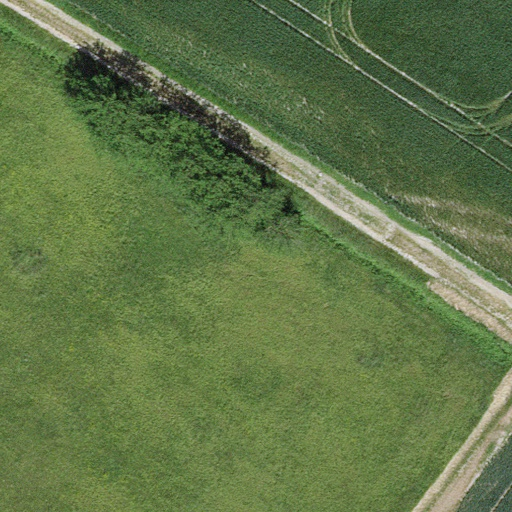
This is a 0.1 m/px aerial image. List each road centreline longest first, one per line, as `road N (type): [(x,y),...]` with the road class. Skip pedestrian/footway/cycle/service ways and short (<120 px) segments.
road 1 (track): [(25,0),(511,320)]
road 2 (track): [(425,511),(511,397)]
